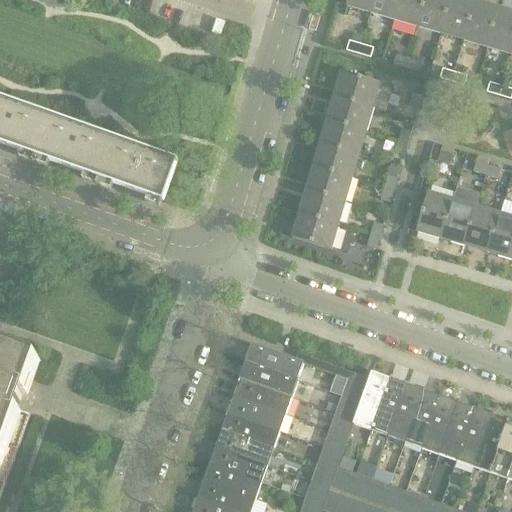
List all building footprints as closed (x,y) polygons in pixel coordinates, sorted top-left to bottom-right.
[(349,0),(347,8),(372,15),(376,0),(349,0)] [(401,0),(376,0),(372,15),(395,22),(401,0)] [(426,0),(401,0),(395,22),(418,29),(426,0)] [(452,0),(426,0),(418,29),(442,35),(452,0)] [(477,3),(466,0),(452,0),(442,35),(465,42),(477,3)] [(500,10),(477,3),(465,42),(488,49),(500,10)] [(511,55),(511,13),(500,10),(488,49),(511,56),(511,55)] [(222,36),(226,25),(217,23),(214,33),(222,36)] [(347,52),(360,56),(362,46),(350,43),(347,52)] [(362,46),(360,56),(372,60),(374,50),(362,46)] [(394,66),(406,70),(409,60),(397,56),(394,66)] [(421,64),(409,60),(406,70),(419,73),(421,64)] [(444,70),(441,80),(453,83),(456,74),(444,70)] [(342,74),(335,97),(375,109),(382,86),(342,74)] [(468,77),(456,74),(453,83),(465,87),(468,77)] [(488,94),(500,97),(503,88),(491,84),(488,94)] [(511,90),(503,88),(500,97),(511,101),(511,90)] [(410,107),(419,110),(423,98),(413,95),(410,107)] [(335,97),(328,122),(368,133),(375,109),(335,97)] [(52,117),(0,98),(0,144),(38,157),(52,117)] [(116,140),(52,117),(38,157),(101,180),(116,140)] [(328,122),(321,145),(361,157),(368,133),(328,122)] [(402,131),(399,143),(409,146),(412,133),(402,131)] [(178,162),(116,140),(101,180),(164,202),(178,162)] [(409,146),(399,143),(395,155),(405,157),(409,146)] [(321,145),(314,169),(354,180),(361,157),(321,145)] [(454,157),(441,153),(439,163),(451,166),(454,157)] [(489,167),(477,164),(474,173),(486,177),(489,167)] [(501,171),(489,167),(486,177),(498,180),(501,171)] [(314,169),(307,192),(347,204),(354,180),(314,169)] [(389,177),(385,189),(395,192),(398,180),(389,177)] [(395,192),(385,189),(381,201),(391,204),(395,192)] [(347,204),(307,192),(300,216),(340,227),(347,204)] [(418,234),(441,241),(453,201),(429,194),(418,234)] [(477,208),(453,201),(441,241),(465,248),(477,208)] [(500,215),(477,208),(465,248),(489,255),(500,215)] [(511,260),(511,218),(500,215),(489,255),(511,261),(511,260)] [(340,227),(300,216),(293,240),(333,251),(340,227)] [(375,224),(371,236),(381,239),(385,227),(375,224)] [(381,239),(371,236),(368,248),(377,251),(381,239)] [(0,504),(31,417),(18,412),(36,360),(0,347),(0,504)] [(254,347),(251,353),(247,364),(299,383),(306,365),(254,347)] [(299,383),(247,364),(241,381),(293,400),(299,383)] [(391,380),(373,374),(354,426),(372,432),(391,380)] [(409,387),(391,380),(372,432),(390,439),(409,387)] [(293,400),(241,381),(235,398),(288,416),(293,400)] [(361,386),(349,382),(344,395),(356,399),(361,386)] [(425,393),(409,387),(390,439),(406,445),(425,393)] [(443,399),(425,393),(406,445),(424,451),(443,399)] [(288,416),(235,398),(229,416),(281,434),(288,416)] [(459,405),(443,399),(424,451),(441,457),(459,405)] [(341,402),(337,415),(349,419),(353,406),(341,402)] [(476,411),(459,405),(441,457),(458,463),(476,411)] [(494,417),(476,411),(458,463),(475,469),(494,417)] [(349,419),(337,415),(332,429),(344,433),(349,419)] [(281,434),(229,416),(223,432),(276,450),(281,434)] [(510,423),(494,417),(475,469),(491,475),(510,423)] [(511,472),(511,423),(510,423),(491,475),(509,481),(511,472)] [(276,450),(223,432),(217,450),(269,468),(276,450)] [(329,436),(325,449),(337,454),(341,440),(329,436)] [(337,454),(325,449),(320,463),(332,467),(337,454)] [(269,468),(217,450),(211,466),(263,484),(269,468)] [(263,484),(211,466),(205,484),(257,502),(263,484)] [(317,470),(313,483),(325,487),(329,474),(317,470)] [(354,474),(340,470),(335,482),(349,486),(354,474)] [(360,477),(356,489),(370,494),(375,482),(360,477)] [(387,486),(375,482),(370,494),(383,498),(387,486)] [(325,487),(313,483),(308,497),(320,501),(325,487)] [(253,511),(257,502),(205,484),(199,500),(233,511),(253,511)] [(394,489),(390,501),(404,506),(409,494),(394,489)] [(421,498),(409,494),(404,506),(417,511),(421,498)] [(233,511),(199,500),(195,511),(233,511)] [(340,511),(342,505),(329,500),(324,511),(340,511)] [(428,501),(424,511),(440,511),(442,506),(428,501)]
